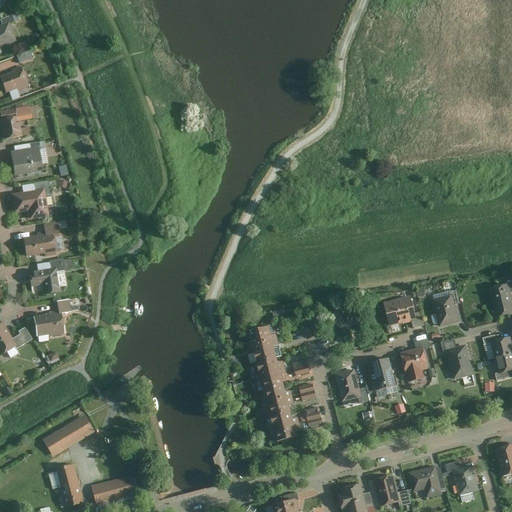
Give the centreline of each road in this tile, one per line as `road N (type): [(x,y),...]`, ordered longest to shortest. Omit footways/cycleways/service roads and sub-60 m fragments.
road 1 (residential): [(319,472),(158,511)]
road 2 (residential): [(477,431),(344,465)]
